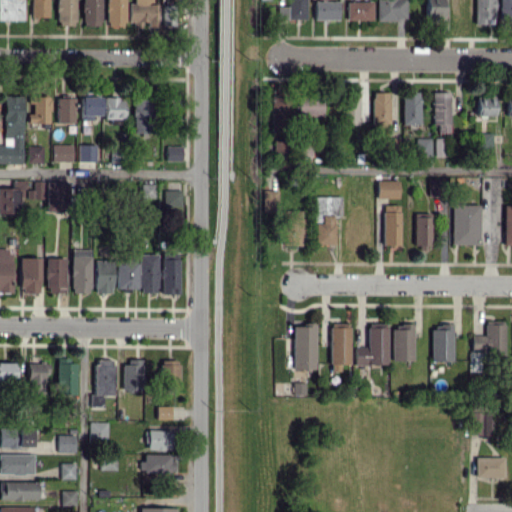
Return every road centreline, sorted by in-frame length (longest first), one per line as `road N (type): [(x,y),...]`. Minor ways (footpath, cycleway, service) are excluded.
road 1 (residential): [(197,0),(199,511)]
road 2 (residential): [(283,56),(511,58)]
road 3 (residential): [(298,283),(511,284)]
road 4 (residential): [(0,324),(199,327)]
road 5 (residential): [(0,54),(197,56)]
